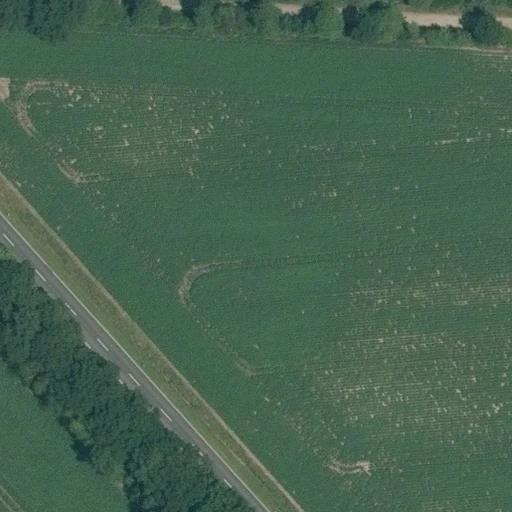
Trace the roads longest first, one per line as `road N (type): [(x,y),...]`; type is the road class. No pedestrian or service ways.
road 1 (track): [(511,25),(76,0)]
road 2 (tertiary): [(251,511),(0,235)]
